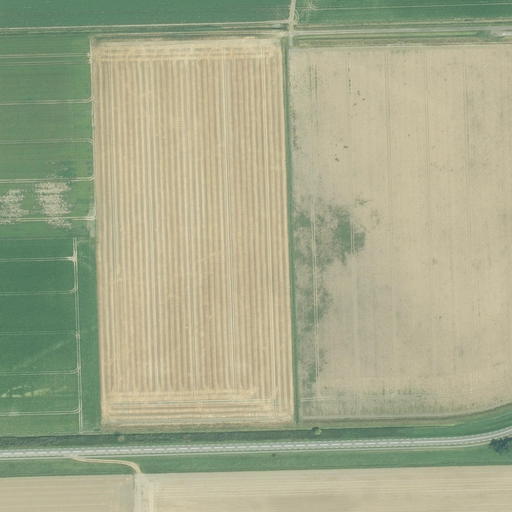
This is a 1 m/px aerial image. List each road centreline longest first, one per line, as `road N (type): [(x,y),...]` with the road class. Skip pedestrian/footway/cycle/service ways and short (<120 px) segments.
road 1 (primary): [(0,454),(468,439),(511,429)]
road 2 (track): [(511,28),(287,33)]
